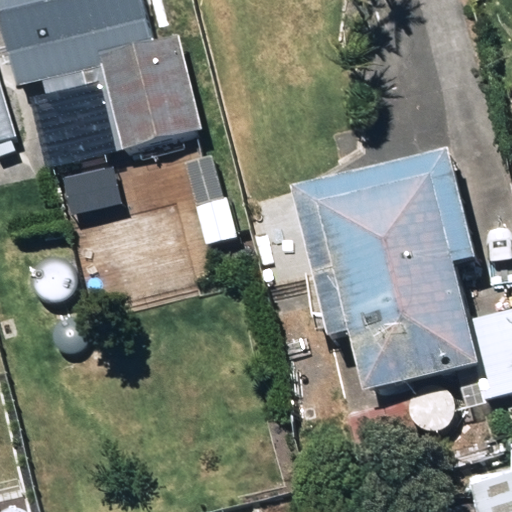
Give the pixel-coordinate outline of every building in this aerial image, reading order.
[(143,0),(2,0),(28,101),(52,95),(58,120),(99,110),(114,171),(205,147),(181,52),(159,58),(143,0)] [(0,155),(25,149),(0,62),(0,155)] [(97,133),(84,127),(72,134),(73,149),(86,155),(98,146),(97,133)] [(245,246),(220,166),(189,176),(214,255),(245,246)] [(307,216),(345,365),(366,359),(380,417),(488,391),(493,412),(511,407),(511,325),(480,334),(469,287),(489,282),(463,178),(307,216)] [(458,477),(507,463),(502,446),(453,460),(458,477)] [(511,511),(511,485),(481,492),(485,511),(511,511)]
